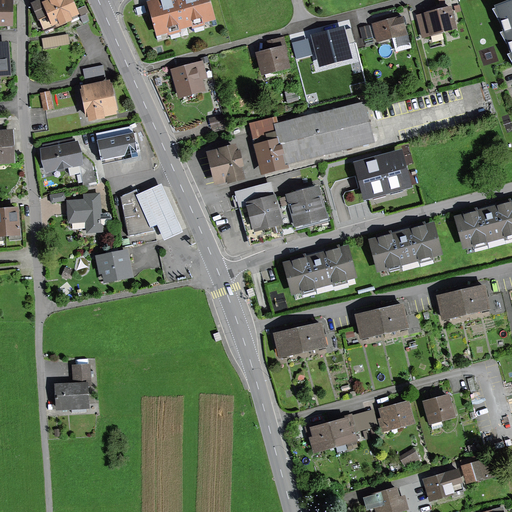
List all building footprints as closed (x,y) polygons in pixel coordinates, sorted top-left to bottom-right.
[(68,0),(55,0),(45,4),(44,1),(43,1),(33,5),(44,32),(55,27),(54,23),(75,14),(68,0)] [(164,0),(149,4),(157,34),(213,18),(207,0),(164,0)] [(511,2),(497,8),(511,54),(511,2)] [(0,23),(10,24),(10,4),(0,3),(0,23)] [(443,37),(442,33),(455,29),(450,8),(418,16),(423,37),(431,35),(432,39),(443,37)] [(373,25),(378,42),(406,34),(401,18),(373,25)] [(341,51),(340,46),(347,44),(346,38),(353,36),(350,24),(341,27),(343,33),(316,40),(321,56),(341,51)] [(360,28),(364,40),(371,38),(368,26),(360,28)] [(42,40),(43,47),(66,43),(65,36),(42,40)] [(278,75),(277,68),(286,66),(282,50),(286,49),(283,38),(269,42),(271,49),(275,48),(276,51),(260,56),(266,78),(278,75)] [(0,74),(8,74),(6,45),(0,45),(0,74)] [(83,69),(85,83),(106,79),(103,65),(83,69)] [(175,73),(180,94),(201,88),(199,78),(205,76),(202,66),(175,73)] [(102,116),(101,111),(113,109),(109,87),(85,92),(90,119),(102,116)] [(41,93),(45,109),(52,108),(48,92),(41,93)] [(316,115),(315,114),(275,125),(285,164),(373,142),(363,103),(316,115)] [(209,119),(211,127),(225,124),(223,116),(209,119)] [(253,130),(263,170),(285,164),(275,125),(253,130)] [(0,133),(0,161),(13,161),(11,133),(0,133)] [(138,157),(137,152),(140,152),(138,145),(136,145),(133,133),(97,140),(101,160),(125,155),(126,160),(138,157)] [(64,147),(63,142),(54,144),(55,149),(43,152),(47,170),(80,163),(80,165),(87,164),(86,156),(79,150),(77,151),(76,145),(64,147)] [(211,154),(218,182),(242,176),(235,148),(211,154)] [(408,185),(399,154),(358,166),(366,196),(408,185)] [(95,164),(93,163),(80,165),(84,186),(99,183),(95,164)] [(161,179),(137,190),(152,223),(157,221),(164,237),(183,228),(161,179)] [(239,193),(253,245),(283,237),(281,229),(273,200),(269,185),(239,193)] [(288,196),(273,200),(281,229),(325,217),(317,188),(288,196)] [(128,236),(154,231),(136,190),(120,197),(128,236)] [(50,195),(51,203),(66,200),(64,193),(50,195)] [(112,224),(111,212),(100,213),(99,195),(89,195),(90,200),(68,202),(69,222),(88,221),(89,229),(101,229),(101,225),(112,224)] [(511,204),(458,219),(465,246),(511,233),(511,204)] [(16,208),(4,209),(6,236),(18,235),(17,224),(20,223),(20,218),(17,218),(16,208)] [(372,242),(379,269),(439,253),(432,226),(372,242)] [(349,286),(346,278),(354,276),(346,249),(286,265),(293,291),(332,281),(334,290),(349,286)] [(105,269),(107,278),(131,274),(127,254),(120,256),(119,252),(112,254),(113,257),(98,260),(100,270),(105,269)] [(438,297),(441,310),(444,309),(446,318),(486,309),(484,300),(487,300),(484,287),(438,297)] [(357,316),(360,329),(363,328),(365,337),(404,328),(402,319),(405,318),(402,305),(357,316)] [(320,324),(275,335),(278,348),(281,347),(283,356),(322,347),(320,338),(323,337),(320,324)] [(71,413),(87,412),(86,385),(90,385),(88,366),(74,367),(75,385),(57,386),(58,409),(71,408),(71,413)] [(425,402),(431,423),(453,416),(448,396),(425,402)] [(381,410),(383,419),(386,419),(389,428),(412,422),(407,403),(381,410)] [(369,425),(381,422),(377,407),(365,411),(369,425)] [(369,425),(365,411),(353,414),(357,428),(369,425)] [(337,422),(329,424),(335,445),(355,440),(351,427),(354,427),(351,415),(344,417),(345,420),(337,422)] [(322,449),(335,445),(329,424),(321,426),(313,429),(312,425),(306,427),(309,439),(312,438),(315,451),(322,449)] [(400,458),(405,466),(419,458),(414,450),(400,458)] [(479,479),(500,473),(496,459),(487,461),(485,454),(461,461),(468,480),(478,477),(479,479)] [(428,478),(431,487),(427,489),(429,499),(463,489),(458,470),(428,478)] [(399,498),(396,488),(363,498),(366,506),(375,503),(377,511),(393,511),(406,508),(403,497),(399,498)]
